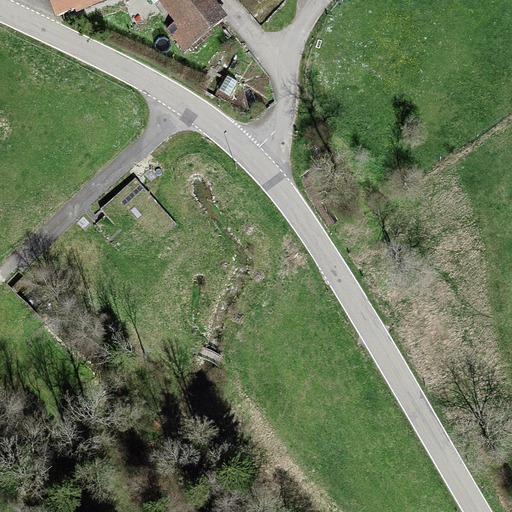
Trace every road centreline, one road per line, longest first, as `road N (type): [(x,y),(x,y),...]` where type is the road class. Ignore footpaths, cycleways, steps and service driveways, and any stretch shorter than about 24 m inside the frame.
road 1 (tertiary): [(491,511),(348,269),(251,153)]
road 2 (tertiary): [(251,153),(188,105),(0,8)]
